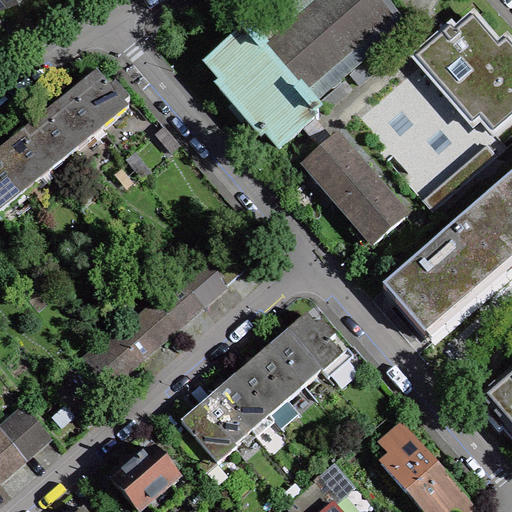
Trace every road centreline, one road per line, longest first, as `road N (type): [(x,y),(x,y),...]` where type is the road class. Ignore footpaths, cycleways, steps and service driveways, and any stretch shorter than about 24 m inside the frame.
road 1 (residential): [(312,261),(19,511)]
road 2 (residential): [(100,20),(312,261)]
road 3 (residential): [(312,261),(511,490)]
road 4 (residential): [(100,20),(0,96)]
